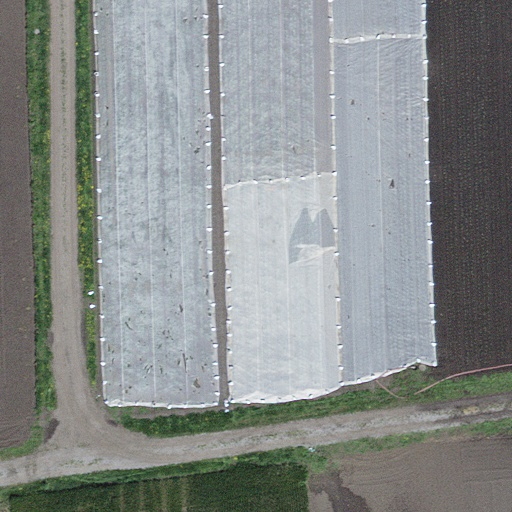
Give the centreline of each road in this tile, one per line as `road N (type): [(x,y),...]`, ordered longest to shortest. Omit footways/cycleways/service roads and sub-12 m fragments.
road 1 (track): [(0,470),(511,397)]
road 2 (track): [(82,0),(100,456)]
